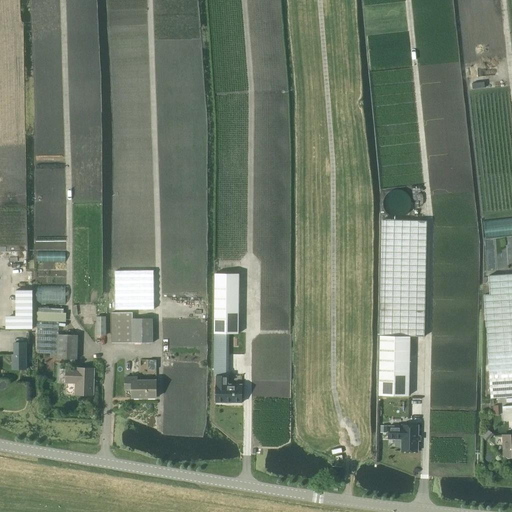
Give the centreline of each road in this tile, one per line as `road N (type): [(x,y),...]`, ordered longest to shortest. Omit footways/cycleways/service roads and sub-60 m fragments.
road 1 (track): [(349,458),(332,389),(332,176),(318,0)]
road 2 (tertiary): [(439,511),(0,446)]
road 3 (track): [(107,353),(158,352),(148,0)]
road 4 (track): [(61,0),(68,316),(107,353)]
road 5 (track): [(427,336),(430,221),(407,0)]
road 6 (track): [(249,269),(243,0)]
